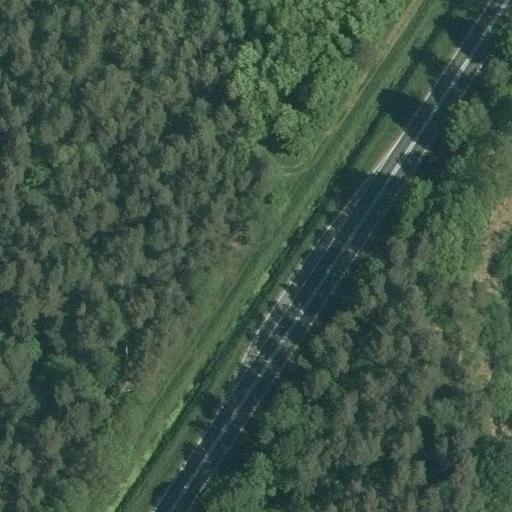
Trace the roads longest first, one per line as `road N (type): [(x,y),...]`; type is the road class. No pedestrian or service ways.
road 1 (trunk): [(166,511),(505,0)]
road 2 (track): [(261,511),(511,128)]
